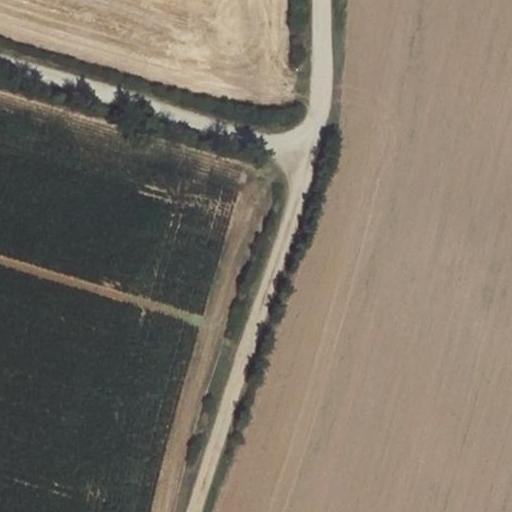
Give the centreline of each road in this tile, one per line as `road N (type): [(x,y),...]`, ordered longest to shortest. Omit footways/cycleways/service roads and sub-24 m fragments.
road 1 (track): [(327,0),(325,100),(311,157),(199,511)]
road 2 (track): [(0,59),(311,157)]
